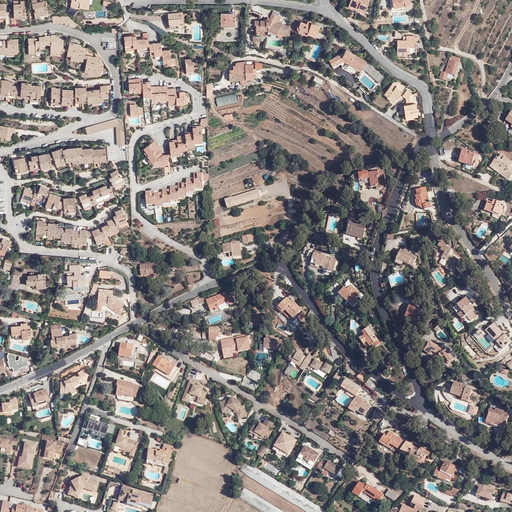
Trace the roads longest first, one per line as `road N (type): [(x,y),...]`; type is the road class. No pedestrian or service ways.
road 1 (residential): [(417,143),(381,232),(377,284),(429,411)]
road 2 (unclassified): [(212,285),(278,267),(344,347),(429,411)]
road 3 (residential): [(134,323),(354,462)]
road 4 (residential): [(137,322),(132,275),(119,265),(28,248),(19,239),(0,164)]
road 5 (residential): [(224,78),(229,65),(248,58),(309,69),(412,132),(417,143)]
road 6 (residential): [(95,117),(117,108),(119,92),(101,48),(70,29),(0,29)]
road 7 (residential): [(433,137),(447,208),(511,311)]
road 8 (residential): [(134,191),(137,138),(196,114),(198,95),(189,87),(155,78)]
road 9 (residential): [(330,10),(423,85),(433,137)]
road 10 (residential): [(212,285),(198,256),(147,225),(134,191)]
road 11 (unclassified): [(0,391),(109,338)]
